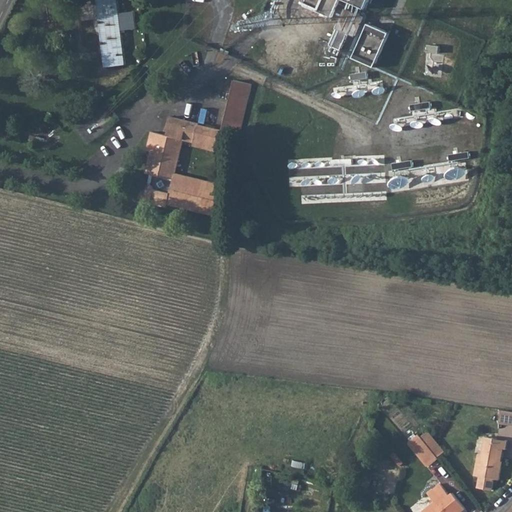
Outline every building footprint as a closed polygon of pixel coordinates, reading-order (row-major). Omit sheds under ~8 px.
[(98,0),(107,66),(126,64),(118,0),(98,0)] [(307,0),(305,5),(333,17),(339,0),(347,0),(366,8),(369,0),(307,0)] [(356,35),(364,17),(346,9),(331,44),(342,49),(350,32),(356,35)] [(375,67),(390,32),(369,23),(354,57),(375,67)] [(367,71),(352,74),(352,80),(368,78),(367,71)] [(240,135),(252,84),(235,80),(223,130),(199,125),(199,123),(170,116),(167,130),(169,131),(168,135),(159,133),(153,131),(148,150),(152,151),(147,173),(151,174),(151,175),(149,181),(148,185),(143,188),(141,199),(152,201),(151,202),(168,206),(168,204),(217,216),(224,185),(175,173),(184,139),(194,141),(193,145),(227,153),(232,133),(240,135)] [(431,102),(411,105),(412,112),(432,109),(431,102)] [(468,153),(449,156),(450,162),(469,160),(468,153)] [(411,161),(392,164),(393,170),(412,168),(411,161)] [(500,423),(511,425),(511,412),(502,411),(500,423)] [(409,441),(416,449),(426,442),(419,434),(409,441)] [(505,440),(486,436),(483,453),(479,453),(475,475),(480,476),(478,487),(492,490),(494,479),(499,479),(502,461),(501,461),(499,460),(501,448),(504,448),(505,440)] [(426,442),(416,449),(429,466),(439,458),(426,442)] [(441,484),(428,494),(429,495),(442,485),(441,484)] [(453,493),(450,495),(442,485),(429,495),(435,502),(422,511),(460,511),(465,508),(453,493)] [(352,511),(356,497),(342,493),(336,511),(352,511)]
